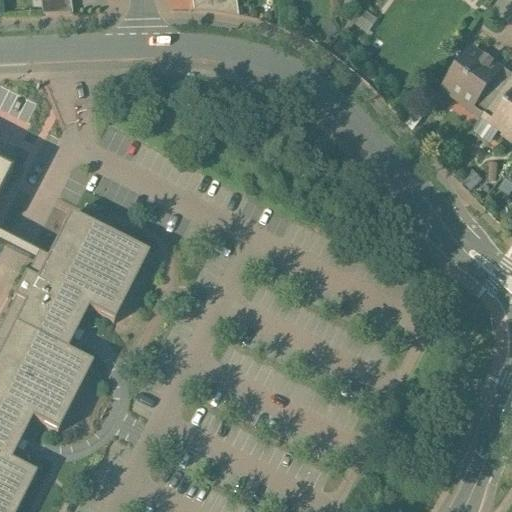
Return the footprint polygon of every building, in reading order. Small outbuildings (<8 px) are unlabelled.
[(69,0),(39,0),(42,17),(72,16),(69,0)] [(235,0),(191,0),(193,13),(229,17),(238,19),(235,0)] [(499,72),(472,52),(447,86),(463,98),(459,103),(481,119),(482,118),(511,78),(511,77),(511,76),(503,70),(499,72)] [(511,77),(511,78),(482,118),(503,134),(504,138),(511,143),(511,77)] [(0,187),(8,172),(0,167),(0,187)] [(148,257),(70,217),(47,260),(38,256),(36,260),(0,332),(0,362),(74,402),(92,369),(67,354),(76,335),(87,314),(113,327),(148,257)] [(0,237),(0,242),(36,260),(38,256),(0,237)] [(12,464),(21,446),(32,425),(57,436),(74,402),(0,362),(0,511),(17,511),(36,477),(12,464)]
